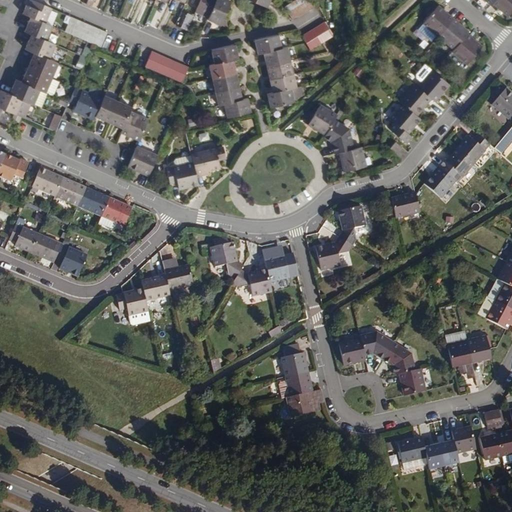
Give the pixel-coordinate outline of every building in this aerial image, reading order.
[(31,16),(45,22),(50,10),(51,7),(33,0),(27,0),(22,12),(31,16)] [(200,0),(197,10),(209,16),(215,0),(200,0)] [(231,0),(215,0),(209,16),(208,18),(221,23),(223,17),(231,0)] [(305,12),(296,0),(293,0),(291,2),(299,16),(305,12)] [(296,0),(305,12),(310,8),(305,0),(296,0)] [(305,0),(310,8),(315,5),(311,0),(305,0)] [(511,0),(495,0),(493,3),(498,7),(503,12),(508,17),(511,12),(511,0)] [(293,20),(299,16),(291,2),(284,6),(289,14),(293,20)] [(439,34),(453,18),(438,5),(424,20),(439,34)] [(58,14),(50,10),(45,22),(53,26),(58,14)] [(195,15),(187,12),(181,27),(188,30),(195,15)] [(70,33),(76,18),(69,15),(63,30),(70,33)] [(31,34),(46,40),(53,26),(45,22),(31,16),(24,31),(31,34)] [(221,23),(229,27),(227,19),(223,17),(221,23)] [(76,18),(70,33),(93,43),(102,47),(108,32),(76,18)] [(454,47),(466,33),(468,31),(453,18),(439,34),(454,47)] [(324,20),(319,23),(328,38),(333,35),(324,20)] [(328,38),(319,23),(313,28),(322,42),(328,38)] [(322,42),(313,28),(307,31),(316,46),(322,42)] [(310,49),(316,46),(307,31),(301,35),(305,42),(310,49)] [(263,51),(281,47),(279,33),(254,39),(257,52),(263,51)] [(466,33),(454,47),(451,51),(465,63),(481,46),(466,33)] [(46,40),(31,34),(25,49),(34,53),(49,59),(55,44),(46,40)] [(211,49),(214,63),(232,59),(238,58),(235,44),(211,49)] [(287,46),(281,47),(263,51),(266,64),(290,59),(287,46)] [(144,65),(150,68),(157,53),(151,50),(144,65)] [(59,64),(49,59),(34,53),(28,67),(52,78),(59,64)] [(156,71),(163,55),(157,53),(150,68),(156,71)] [(156,71),(163,74),(170,58),(163,55),(156,71)] [(169,77),(176,61),(170,58),(163,74),(169,77)] [(209,64),(212,77),(235,72),(232,59),(214,63),(209,64)] [(269,78),(293,73),(290,59),(266,64),(269,78)] [(169,77),(175,79),(182,63),(176,61),(169,77)] [(188,66),(182,63),(175,79),(182,82),(187,69),(188,66)] [(21,83),(40,91),(46,93),(52,78),(28,67),(21,83)] [(417,86),(430,98),(434,101),(449,84),(433,71),(431,69),(417,86)] [(212,77),(215,91),(238,85),(235,72),(212,77)] [(269,78),(272,92),(296,86),(293,73),(269,78)] [(9,95),(30,104),(34,105),(40,91),(21,83),(16,80),(9,95)] [(54,95),(61,82),(56,80),(50,93),(54,95)] [(399,100),(402,103),(416,115),(430,98),(417,86),(413,83),(399,100)] [(93,118),(95,114),(102,97),(74,85),(74,87),(68,100),(75,103),(72,109),(93,118)] [(238,85),(215,91),(218,104),(223,103),(242,99),(238,85)] [(296,86),(272,92),(267,93),(270,108),(294,102),(294,100),(304,93),(302,85),(296,86)] [(511,115),(511,94),(504,88),(489,105),(507,120),(511,115)] [(0,91),(0,107),(3,109),(24,118),(30,104),(9,95),(0,91)] [(104,94),(102,97),(95,114),(109,120),(118,100),(104,94)] [(247,97),(242,99),(223,103),(227,118),(250,112),(247,97)] [(123,126),(129,110),(131,105),(118,100),(109,120),(123,126)] [(323,133),(333,118),(336,114),(320,103),(307,122),(323,133)] [(416,115),(402,103),(389,118),(398,126),(393,132),(405,142),(409,136),(406,134),(420,118),(416,115)] [(129,110),(123,126),(120,131),(139,139),(148,118),(129,110)] [(58,131),(62,115),(52,113),(49,129),(58,131)] [(331,152),(338,151),(351,148),(347,128),(333,118),(323,133),(322,135),(329,139),(331,152)] [(456,149),(473,164),(489,145),(477,135),(471,141),(466,137),(456,149)] [(399,147),(393,142),(389,147),(395,152),(399,147)] [(156,153),(136,145),(135,149),(128,166),(148,175),(156,153)] [(191,153),(193,161),(195,172),(207,169),(220,166),(218,158),(226,156),(223,145),(191,153)] [(351,148),(338,151),(342,170),(363,166),(359,146),(351,148)] [(456,183),(473,164),(456,149),(444,164),(448,168),(444,173),(455,182),(456,183)] [(19,160),(5,154),(0,164),(0,177),(10,182),(12,176),(21,180),(29,162),(20,158),(19,160)] [(196,175),(195,172),(193,161),(166,167),(170,182),(177,181),(178,187),(198,182),(196,175)] [(455,182),(444,173),(438,168),(423,185),(439,199),(455,182)] [(53,197),(61,180),(44,172),(42,175),(36,173),(33,181),(30,188),(53,197)] [(53,197),(77,207),(83,193),(77,190),(78,187),(61,180),(53,197)] [(100,217),(107,199),(90,192),(89,195),(83,193),(77,207),(100,217)] [(419,212),(414,194),(389,200),(394,219),(420,213),(419,212)] [(124,206),(107,199),(100,217),(123,227),(129,212),(123,209),(124,206)] [(342,232),(338,238),(352,247),(356,240),(354,230),(365,228),(362,208),(339,213),(342,232)] [(43,224),(46,216),(38,213),(35,221),(43,224)] [(29,253),(37,234),(14,224),(7,239),(15,243),(13,245),(29,253)] [(37,234),(29,253),(46,260),(47,257),(54,260),(60,244),(37,234)] [(227,243),(226,236),(214,239),(215,246),(227,243)] [(352,247),(338,238),(335,245),(315,249),(319,270),(339,267),(337,256),(348,254),(352,247)] [(228,276),(234,279),(239,270),(243,265),(241,264),(236,261),(232,242),(227,243),(215,246),(211,247),(215,266),(225,264),(228,276)] [(86,256),(60,244),(54,260),(61,263),(59,268),(77,276),(86,256)] [(261,249),(264,260),(284,256),(282,245),(261,249)] [(266,270),(269,281),(298,275),(293,254),(284,256),(264,260),(266,270)] [(165,276),(168,291),(192,285),(187,265),(177,267),(176,261),(169,263),(169,260),(161,262),(163,271),(165,276)] [(511,266),(506,264),(497,281),(504,285),(511,289),(511,266)] [(271,292),(269,281),(266,270),(246,275),(239,270),(234,279),(231,283),(239,288),(249,285),(252,297),(271,292)] [(140,281),(142,289),(145,301),(169,296),(168,291),(165,276),(140,281)] [(488,299),(494,303),(504,285),(497,281),(488,299)] [(511,289),(504,285),(494,303),(511,311),(511,289)] [(145,301),(142,289),(115,296),(119,311),(126,310),(127,316),(147,311),(145,301)] [(485,321),(494,303),(488,299),(478,317),(485,321)] [(511,311),(494,303),(485,321),(505,331),(508,325),(511,328),(511,326),(511,311)] [(270,331),(272,338),(280,333),(279,329),(270,331)] [(371,354),(382,360),(394,341),(376,331),(358,337),(358,338),(362,356),(371,354)] [(465,341),(463,334),(444,338),(446,345),(465,341)] [(485,336),(465,341),(470,364),(491,359),(488,349),(485,336)] [(364,360),(362,356),(358,338),(337,343),(342,366),(364,360)] [(394,374),(398,373),(414,369),(410,350),(394,341),(382,360),(392,366),(394,374)] [(470,364),(465,341),(446,345),(450,361),(451,368),(456,367),(464,365),(470,364)] [(281,358),(285,378),(308,373),(303,353),(299,354),(297,345),(281,348),(283,357),(281,358)] [(464,365),(465,371),(468,381),(474,379),(470,364),(464,365)] [(458,373),(465,371),(464,365),(456,367),(458,373)] [(414,369),(398,373),(403,396),(425,391),(419,368),(414,369)] [(289,397),(312,392),(308,373),(285,378),(289,397)] [(289,397),(286,382),(281,384),(279,386),(282,399),(287,398),(289,397)] [(321,389),(312,392),(289,397),(287,398),(291,417),(314,412),(312,402),(324,400),(322,395),(321,389)] [(324,403),(324,400),(312,402),(314,412),(320,411),(319,404),(324,403)] [(490,412),(494,428),(501,426),(498,410),(490,412)] [(487,430),(494,428),(490,412),(483,413),(487,430)] [(449,432),(451,441),(454,454),(475,450),(470,427),(449,432)] [(511,454),(511,431),(496,435),(501,457),(511,454)] [(483,461),(501,457),(496,435),(479,439),(483,461)] [(399,463),(424,458),(422,448),(420,438),(395,444),(399,463)] [(437,444),(442,467),(456,464),(454,454),(451,441),(437,444)] [(422,448),(424,458),(426,465),(427,470),(442,467),(437,444),(422,448)] [(426,465),(424,458),(399,463),(401,471),(426,465)]
